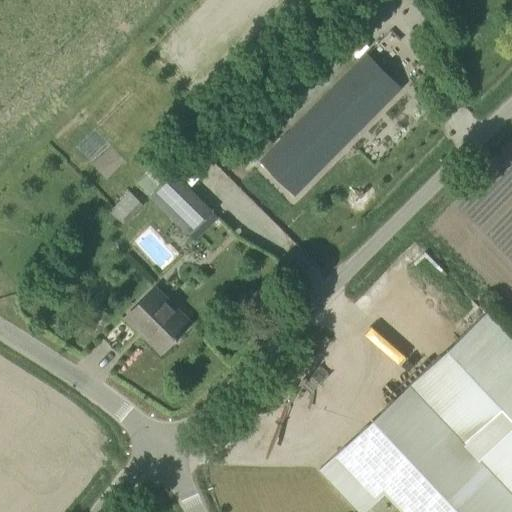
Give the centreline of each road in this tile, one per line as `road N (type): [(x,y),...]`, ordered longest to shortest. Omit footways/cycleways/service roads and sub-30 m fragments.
road 1 (unclassified): [(168,448),(511,104)]
road 2 (unclassified): [(168,448),(0,332)]
